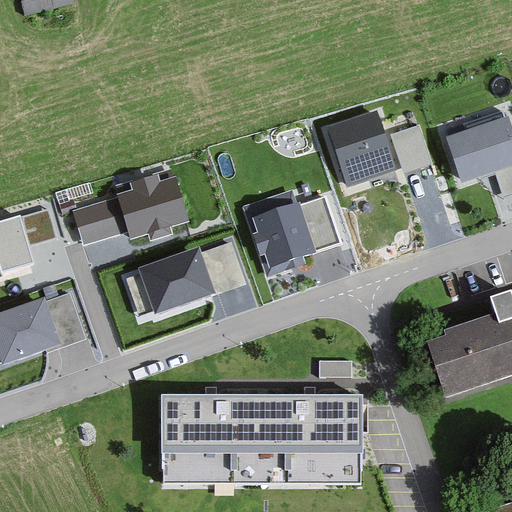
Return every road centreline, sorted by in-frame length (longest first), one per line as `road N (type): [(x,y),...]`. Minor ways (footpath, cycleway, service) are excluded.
road 1 (residential): [(32,400),(360,287)]
road 2 (residential): [(360,287),(437,511)]
road 3 (residential): [(360,287),(511,235)]
road 4 (residential): [(32,400),(83,511)]
